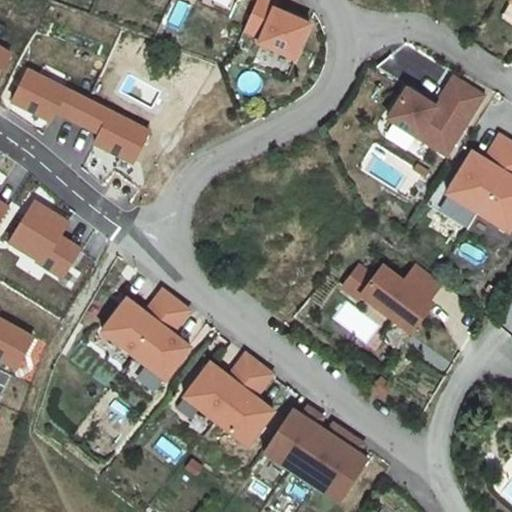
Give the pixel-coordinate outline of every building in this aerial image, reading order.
[(296,59),(312,24),(290,15),(276,8),(278,4),(269,0),(259,0),(246,31),(262,38),(260,43),(296,59)] [(0,83),(18,52),(0,41),(0,83)] [(26,64),(7,102),(37,117),(50,124),(55,113),(97,134),(92,145),(102,151),(134,167),(153,129),(26,64)] [(391,119),(449,155),(486,97),(457,79),(439,107),(410,89),(391,119)] [(489,161),(477,153),(450,194),(511,233),(511,141),(504,136),(489,161)] [(34,198),(6,242),(63,279),(83,248),(63,235),(71,222),(61,215),(34,198)] [(417,265),(403,282),(383,266),(374,278),(359,266),(342,287),(358,299),(362,295),(409,333),(426,312),(422,310),(442,284),(417,265)] [(169,296),(163,291),(145,314),(127,299),(102,331),(166,380),(190,349),(172,335),(190,312),(185,308),(169,296)] [(0,362),(18,371),(34,336),(0,317),(0,362)] [(254,364),(249,360),(232,383),(213,368),(189,400),(252,449),(277,417),(258,404),(276,381),(269,375),(254,364)] [(302,418),(293,411),(264,454),(340,506),(369,463),(359,456),(365,447),(358,443),(341,431),(334,427),(328,435),(319,428),(324,420),(316,415),(309,409),(302,418)]
